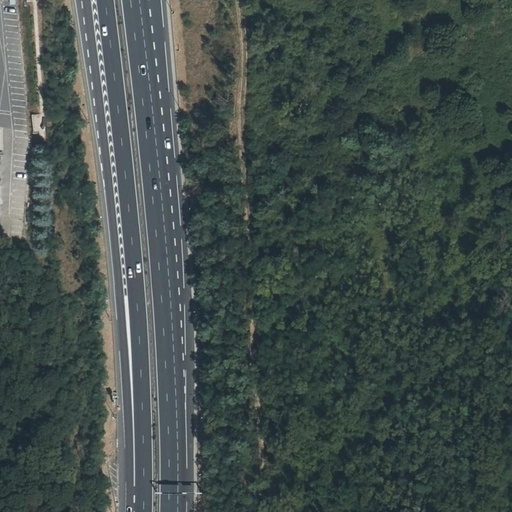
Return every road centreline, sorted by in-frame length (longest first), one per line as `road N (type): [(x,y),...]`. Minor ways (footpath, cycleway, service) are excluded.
road 1 (motorway): [(81,0),(107,171),(138,511)]
road 2 (motorway): [(172,511),(167,303),(134,0)]
road 3 (motorway): [(105,0),(137,308),(139,511)]
road 4 (track): [(244,0),(261,426),(254,511)]
